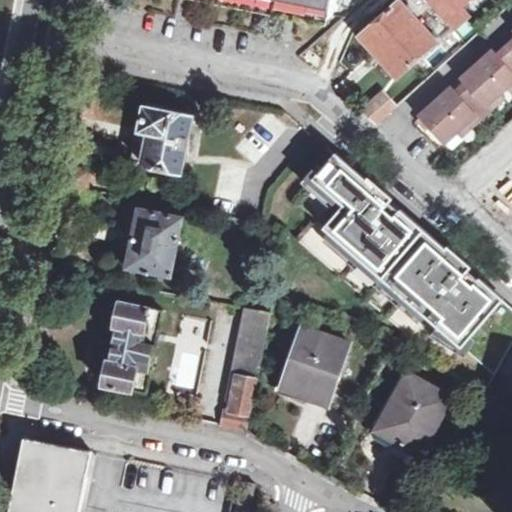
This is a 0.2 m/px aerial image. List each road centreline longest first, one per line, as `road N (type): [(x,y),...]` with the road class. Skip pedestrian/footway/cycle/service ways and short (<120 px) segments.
road 1 (residential): [(61,36),(311,84),(511,259)]
road 2 (residential): [(0,403),(263,453),(301,478)]
road 3 (residential): [(0,183),(38,154),(61,36)]
road 4 (primary): [(0,155),(32,0)]
